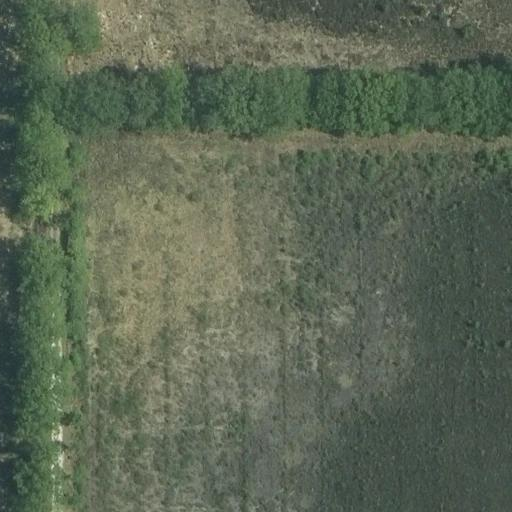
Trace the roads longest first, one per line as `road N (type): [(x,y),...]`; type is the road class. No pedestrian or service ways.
road 1 (track): [(58,0),(57,511)]
road 2 (track): [(58,106),(511,107)]
